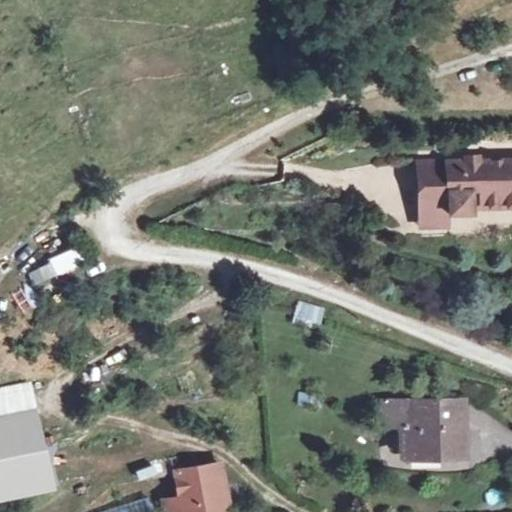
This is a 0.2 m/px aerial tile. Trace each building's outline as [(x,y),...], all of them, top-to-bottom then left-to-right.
[(511,204),(511,160),(479,161),(479,158),(463,159),(463,162),(418,163),(419,208),(447,207),(447,213),(471,213),(471,206),(511,204)] [(337,204),(334,204),(323,204),(324,217),(337,217),(337,204)] [(419,208),(419,226),(448,226),(447,213),(447,207),(419,208)] [(59,276),(80,265),(74,254),(54,264),(59,276)] [(29,271),(37,288),(58,279),(51,262),(29,271)] [(317,322),(321,309),(298,303),(294,316),(317,322)] [(315,405),(316,394),(300,393),(299,404),(315,405)] [(462,400),(382,402),(382,426),(402,426),(402,456),(463,455),(462,400)] [(0,496),(51,485),(34,409),(0,416),(0,496)] [(153,478),(174,474),(178,495),(183,494),(183,499),(162,503),(163,511),(228,511),(220,465),(180,472),(177,456),(150,461),(153,478)] [(152,511),(148,498),(101,511),(152,511)]
